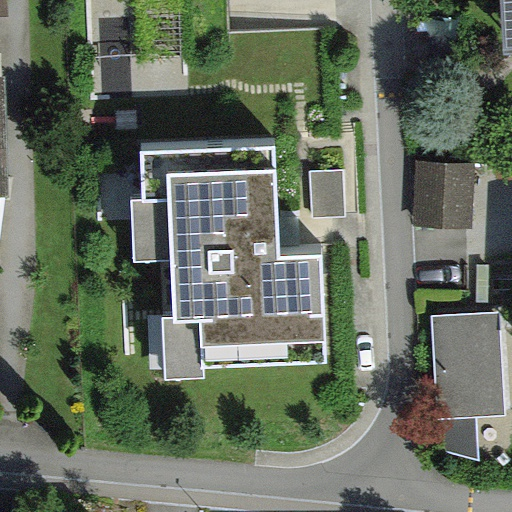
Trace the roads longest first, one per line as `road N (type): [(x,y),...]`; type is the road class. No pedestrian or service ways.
road 1 (residential): [(409,495),(387,0)]
road 2 (residential): [(409,495),(0,456)]
